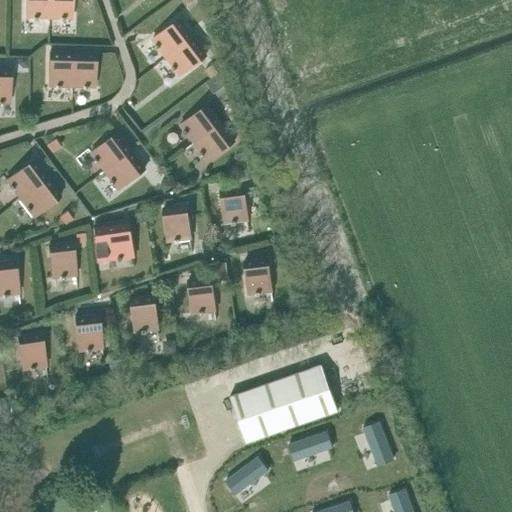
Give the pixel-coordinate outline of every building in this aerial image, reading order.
[(48,18),(48,0),(25,0),(25,18),(48,18)] [(48,0),(48,18),(60,18),(59,20),(63,20),(64,18),(71,19),(70,0),(48,0)] [(151,40),(165,58),(192,37),(178,19),(151,40)] [(192,37),(165,58),(179,76),(206,55),(192,37)] [(70,87),(71,53),(49,52),(48,86),(70,87)] [(94,53),(71,53),(70,87),(93,87),(94,53)] [(28,57),(18,57),(17,63),(22,67),(28,68),(28,57)] [(214,66),(207,71),(212,78),(219,73),(214,66)] [(9,69),(0,68),(0,102),(8,103),(9,69)] [(218,75),(207,83),(216,95),(227,86),(218,75)] [(193,143),(220,123),(207,104),(180,125),(193,143)] [(220,122),(194,143),(201,152),(199,153),(202,157),(203,156),(207,161),(234,140),(220,122)] [(104,171),(131,150),(118,132),(91,153),(104,171)] [(56,137),(46,145),(52,152),(62,144),(56,137)] [(145,168),(131,150),(104,171),(118,189),(145,168)] [(235,155),(239,166),(247,163),(244,152),(235,155)] [(18,198),(46,177),(32,160),(5,180),(18,198)] [(253,168),(237,173),(242,183),(257,178),(253,168)] [(60,195),(46,177),(18,198),(33,216),(60,195)] [(161,181),(161,187),(164,191),(172,186),(166,178),(161,181)] [(220,190),(209,191),(212,218),(223,217),(224,224),(247,221),(243,191),(239,192),(238,188),(220,190)] [(185,205),(163,208),(167,242),(174,241),(174,243),(178,242),(178,241),(190,239),(185,205)] [(134,209),(137,223),(146,221),(143,207),(134,209)] [(68,210),(59,217),(65,224),(74,217),(68,210)] [(106,226),(92,228),(97,262),(110,260),(133,257),(129,227),(124,228),(123,224),(106,226)] [(86,242),(85,231),(75,232),(77,243),(86,242)] [(66,242),(48,244),(52,278),(59,278),(59,279),(63,279),(63,277),(75,276),(71,246),(66,246),(66,242)] [(263,258),(245,260),(249,294),(256,293),(256,295),(260,294),(260,293),(272,291),(268,262),(263,262),(263,258)] [(9,260),(0,261),(0,295),(18,294),(14,264),(9,264),(9,260)] [(226,262),(216,263),(218,279),(228,278),(226,262)] [(206,277),(189,280),(192,313),(199,313),(199,314),(203,314),(203,312),(215,311),(212,281),(207,281),(206,277)] [(150,296),(131,298),(135,332),(142,331),(142,333),(146,332),(146,331),(158,329),(155,299),(150,300),(150,296)] [(92,315),(74,317),(78,351),(85,350),(86,352),(90,351),(89,350),(101,348),(98,318),(93,319),(92,315)] [(240,317),(237,321),(238,326),(241,328),(246,328),(249,324),(248,319),(244,316),(240,317)] [(35,333),(17,336),(22,369),(45,366),(41,336),(36,337),(35,333)] [(176,339),(162,341),(164,354),(178,352),(176,339)] [(120,359),(107,360),(108,370),(121,369),(120,359)] [(230,396),(246,441),(338,410),(322,364),(230,396)] [(64,377),(51,379),(53,390),(66,388),(64,377)] [(9,395),(0,397),(0,411),(12,409),(9,395)] [(379,419),(362,424),(376,466),(393,460),(379,419)] [(326,429),(286,443),(292,460),(332,446),(326,429)] [(257,454),(224,479),(234,493),(267,468),(257,454)] [(414,511),(405,485),(388,491),(395,511),(414,511)] [(352,511),(348,498),(309,511),(352,511)]
